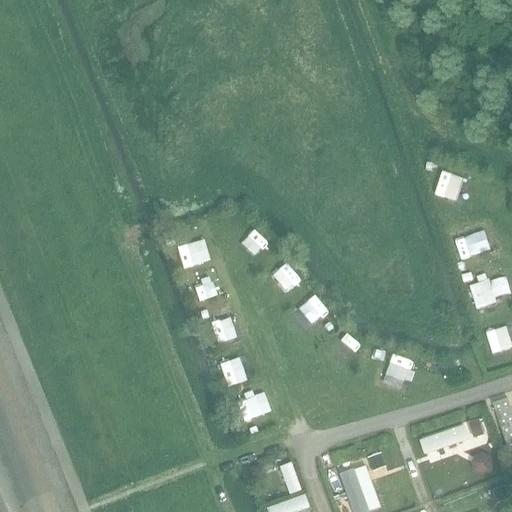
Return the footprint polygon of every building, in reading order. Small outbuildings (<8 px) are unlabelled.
[(461,177),(469,158),(450,150),(442,168),(461,177)] [(511,187),(511,163),(490,157),(483,179),(511,187)] [(461,184),(448,191),(455,203),(468,196),(461,184)] [(254,225),(270,241),(286,224),(270,209),(254,225)] [(192,224),(198,241),(218,234),(212,217),(192,224)] [(468,229),(471,241),(497,233),(494,222),(468,229)] [(283,255),(303,277),(316,266),(295,244),(283,255)] [(214,276),(229,274),(227,261),(212,263),(214,276)] [(327,304),(345,293),(333,275),(316,287),(327,304)] [(451,288),(437,291),(440,303),(454,300),(451,288)] [(341,337),(354,348),(374,325),(361,313),(341,337)] [(416,360),(423,339),(401,332),(395,353),(416,360)] [(244,365),(263,362),(260,347),(242,350),(244,365)] [(262,370),(251,374),(257,390),(269,386),(262,370)] [(494,403),(510,451),(511,449),(511,405),(509,398),(494,403)] [(437,419),(442,435),(484,422),(479,406),(437,419)] [(371,498),(399,487),(382,444),(355,454),(371,498)] [(350,481),(357,504),(370,501),(363,477),(350,481)] [(505,511),(502,502),(474,511),(505,511)]
